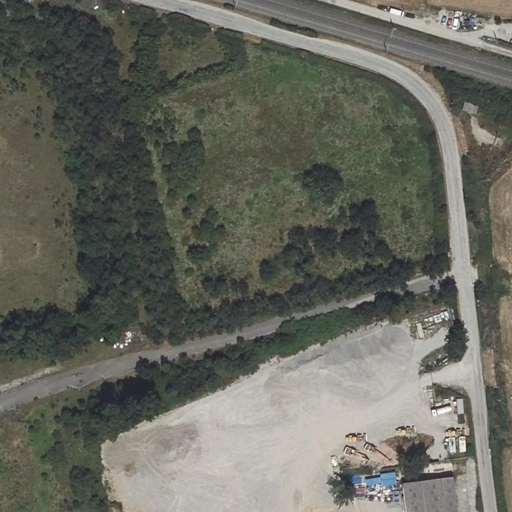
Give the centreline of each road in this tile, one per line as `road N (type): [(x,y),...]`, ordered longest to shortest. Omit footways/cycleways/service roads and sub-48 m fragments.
road 1 (unclassified): [(493,511),(439,115),(393,69),(160,0)]
road 2 (track): [(330,0),(511,52)]
